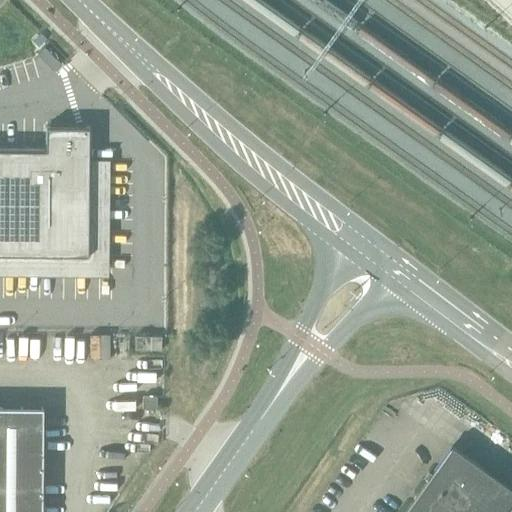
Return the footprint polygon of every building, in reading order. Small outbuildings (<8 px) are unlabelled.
[(0,254),(88,256),(89,126),(45,126),(45,149),(0,148),(0,254)] [(161,349),(161,336),(156,336),(134,336),(134,349),(148,349),(154,349),(161,349)] [(156,408),(156,396),(142,396),(142,408),(156,408)] [(41,511),(42,407),(0,406),(0,511),(41,511)] [(501,511),(511,497),(511,489),(451,446),(436,466),(403,511),(501,511)]
